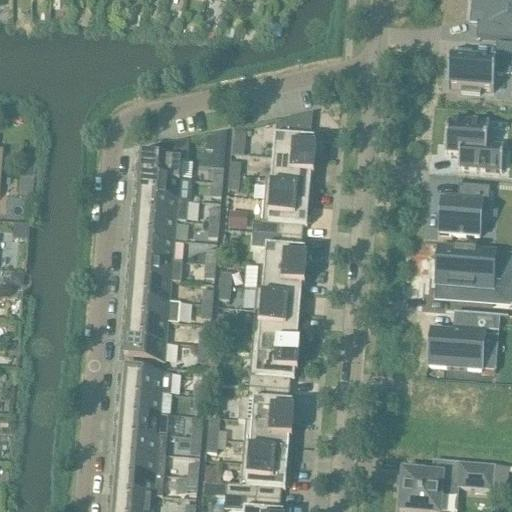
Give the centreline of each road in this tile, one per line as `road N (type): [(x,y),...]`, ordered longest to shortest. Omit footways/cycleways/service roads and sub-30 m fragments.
road 1 (residential): [(82,511),(111,152),(120,124),(138,109),(375,70)]
road 2 (residential): [(337,511),(375,70)]
road 3 (unknown): [(342,429),(511,445)]
